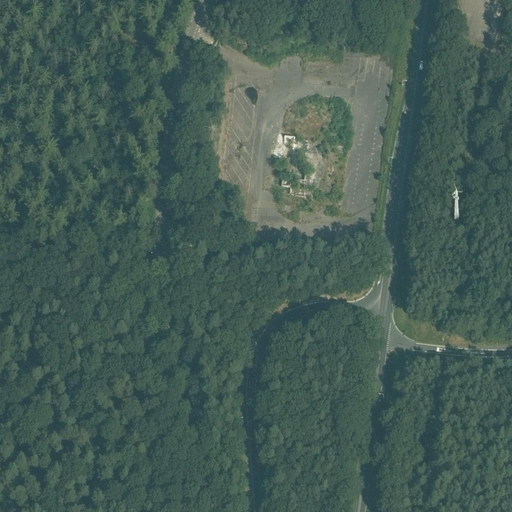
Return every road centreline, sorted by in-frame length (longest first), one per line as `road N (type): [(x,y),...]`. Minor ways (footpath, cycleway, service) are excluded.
road 1 (primary): [(384,314),(426,0)]
road 2 (motorway): [(384,314),(314,310),(267,338),(250,380),(257,511)]
road 3 (tertiary): [(207,511),(161,244)]
road 4 (tertiary): [(161,244),(170,127),(205,0)]
road 5 (primary): [(358,511),(381,343)]
road 6 (unclassified): [(0,250),(161,244)]
road 7 (track): [(484,74),(466,213)]
road 8 (motorway): [(511,354),(381,343)]
